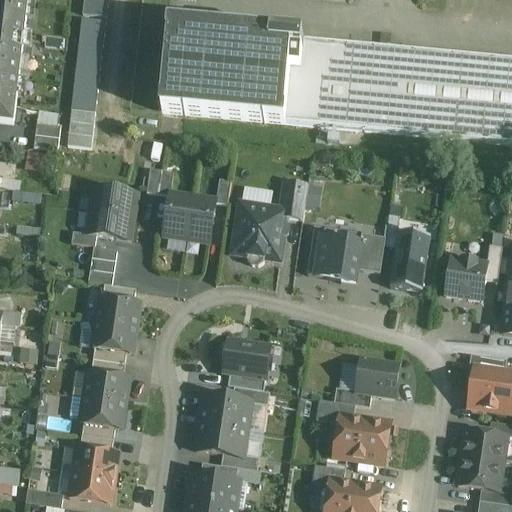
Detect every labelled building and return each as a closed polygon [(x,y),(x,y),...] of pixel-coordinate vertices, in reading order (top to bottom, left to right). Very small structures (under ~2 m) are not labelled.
[(28,0),(0,0),(0,125),(14,127),(28,0)] [(84,0),(83,18),(107,20),(108,0),(84,0)] [(106,25),(82,22),(72,114),(96,116),(106,25)] [(304,44),(170,31),(162,115),(285,126),(290,73),(301,74),(304,44)] [(391,36),(381,36),(380,44),(390,45),(391,36)] [(511,63),(304,44),(301,74),(290,73),(285,126),(317,130),(341,132),(511,147),(511,63)] [(57,127),(59,116),(39,112),(37,123),(57,127)] [(61,130),(37,128),(34,151),(58,154),(61,130)] [(341,132),(317,130),(316,145),(340,147),(341,132)] [(162,174),(150,173),(147,196),(158,198),(162,174)] [(174,176),(162,175),(159,198),(170,200),(171,197),(174,176)] [(231,185),(220,183),(216,204),(216,207),(228,209),(231,185)] [(138,199),(94,192),(91,215),(135,221),(138,199)] [(193,200),(171,197),(170,200),(164,240),(187,244),(193,200)] [(216,204),(193,200),(187,244),(210,247),(216,207),(216,204)] [(240,209),(233,262),(284,269),(291,216),(240,209)] [(135,221),(91,215),(88,238),(97,239),(131,244),(135,221)] [(399,221),(389,219),(388,229),(398,230),(399,221)] [(388,229),(387,229),(384,250),(395,252),(398,237),(398,235),(399,230),(398,230),(388,229)] [(431,240),(398,235),(398,237),(391,288),(390,288),(390,290),(422,295),(423,293),(422,293),(430,242),(431,240)] [(88,238),(73,236),(71,247),(94,251),(95,251),(97,239),(88,238)] [(322,241),(316,284),(359,290),(365,247),(322,241)] [(502,251),(490,249),(487,268),(488,268),(485,285),(497,287),(502,251)] [(95,251),(94,251),(92,262),(116,266),(117,254),(95,251)] [(511,341),(511,252),(499,339),(511,341)] [(92,262),(92,263),(90,274),(114,278),(116,266),(92,262)] [(487,268),(476,267),(477,265),(463,263),(462,265),(451,263),(446,299),(482,304),(485,285),(488,268),(487,268)] [(90,274),(88,286),(112,290),(114,278),(90,274)] [(112,290),(104,289),(103,301),(134,305),(136,294),(112,290)] [(103,301),(100,300),(96,326),(137,332),(139,322),(135,321),(137,306),(134,305),(103,301)] [(22,318),(3,315),(1,330),(20,332),(22,318)] [(137,332),(96,326),(92,352),(127,357),(130,357),(132,342),(136,342),(137,332)] [(49,343),(45,368),(56,369),(60,345),(49,343)] [(270,351),(229,345),(224,348),(223,357),(226,361),(224,375),(230,376),(266,382),(270,351)] [(19,364),(37,364),(37,350),(20,350),(19,364)] [(127,357),(95,352),(93,364),(125,369),(127,357)] [(507,364),(471,359),(469,372),(475,373),(475,372),(505,376),(507,364)] [(125,369),(93,364),(91,376),(123,381),(125,369)] [(399,370),(361,364),(357,395),(357,396),(372,398),(394,401),(399,370)] [(37,374),(19,372),(18,388),(36,390),(37,374)] [(511,376),(505,376),(475,372),(475,373),(469,410),(511,417),(511,408),(511,376)] [(91,376),(88,375),(85,401),(126,407),(128,397),(124,396),(126,381),(123,381),(91,376)] [(266,382),(230,376),(228,390),(234,391),(264,396),(266,382)] [(264,396),(234,391),(232,403),(251,406),(251,407),(268,409),(270,397),(264,396)] [(372,398),(357,396),(357,395),(336,392),(334,407),(355,410),(370,412),(372,398)] [(16,395),(0,393),(0,407),(15,409),(16,395)] [(46,411),(65,417),(69,401),(50,395),(46,411)] [(232,403),(204,399),(202,417),(204,417),(202,427),(247,434),(251,407),(251,406),(232,403)] [(126,407),(85,401),(81,427),(84,427),(115,432),(119,432),(121,417),(125,418),(126,407)] [(334,407),(320,405),(317,425),(339,429),(340,420),(353,422),(355,410),(334,407)] [(353,422),(340,420),(339,429),(334,461),(384,468),(390,428),(353,422)] [(511,429),(491,426),(489,438),(506,440),(511,441),(511,429)] [(115,432),(84,427),(82,439),(114,444),(115,432)] [(247,434),(202,427),(201,437),(199,436),(196,454),(223,458),(243,461),(247,434)] [(489,438),(466,435),(462,462),(502,468),(506,440),(489,438)] [(114,444),(82,439),(80,451),(112,456),(114,444)] [(80,451),(77,450),(73,476),(115,482),(117,472),(113,472),(115,456),(112,456),(80,451)] [(243,461),(223,458),(221,470),(238,473),(257,475),(259,462),(250,461),(243,460),(243,461)] [(502,468),(462,462),(458,489),(481,493),(498,496),(502,468)] [(221,470),(202,467),(201,479),(236,484),(238,473),(221,470)] [(345,474),(315,470),(313,488),(330,490),(331,484),(343,486),(345,474)] [(17,474),(0,471),(0,486),(15,489),(17,474)] [(115,482),(73,476),(69,502),(107,508),(109,492),(113,493),(115,482)] [(201,479),(193,478),(189,506),(230,511),(243,511),(247,486),(236,484),(201,479)] [(343,486),(331,484),(330,490),(326,511),(377,511),(380,492),(343,486)] [(15,489),(0,486),(0,496),(14,499),(15,489)] [(511,497),(498,496),(481,493),(479,505),(480,505),(511,510),(511,501),(511,497)] [(62,499),(28,494),(27,507),(61,511),(62,499)]
